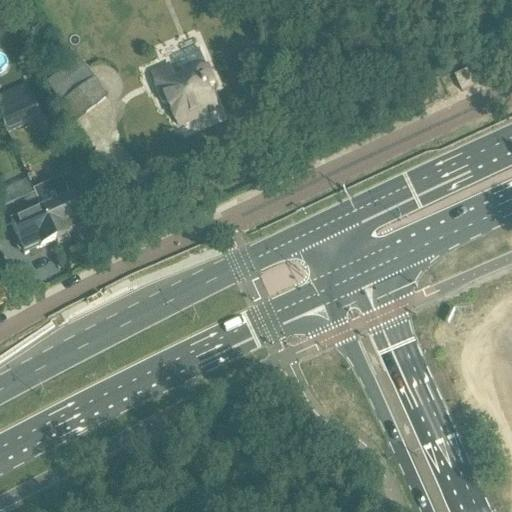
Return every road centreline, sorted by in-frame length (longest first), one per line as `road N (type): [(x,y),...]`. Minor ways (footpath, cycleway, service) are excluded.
road 1 (unclassified): [(511,88),(225,218),(0,336)]
road 2 (primary): [(0,460),(336,302)]
road 3 (primary): [(325,230),(0,391)]
road 4 (secondary): [(471,511),(377,282)]
road 5 (secondary): [(336,302),(428,511)]
road 6 (primary): [(511,141),(325,230)]
road 7 (unknown): [(511,443),(464,342),(511,316)]
road 8 (primary): [(377,282),(511,216)]
